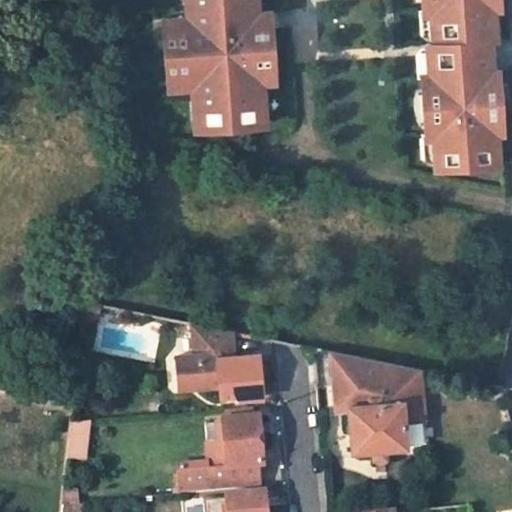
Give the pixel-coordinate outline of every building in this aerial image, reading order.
[(199,30),(196,0),(187,0),(189,20),(163,22),(164,33),(199,30)] [(273,61),(270,30),(264,30),(263,13),(255,13),(253,0),(196,0),(199,30),(164,33),(167,79),(203,76),(207,131),(264,126),(261,83),(268,82),(267,62),(273,61)] [(499,8),(498,0),(421,0),(423,13),(430,12),(433,44),(489,40),(496,39),(493,9),(499,8)] [(502,120),(498,70),(492,70),(489,40),(433,44),(427,45),(429,77),(422,78),(427,137),(434,137),(437,170),(499,165),(496,121),(502,120)] [(104,47),(107,68),(122,66),(120,45),(104,47)] [(207,131),(203,76),(167,79),(168,90),(194,88),(198,132),(207,131)] [(99,322),(101,304),(86,301),(83,322),(99,322)] [(231,330),(193,323),(196,353),(177,355),(179,387),(220,384),(221,400),(262,397),(259,354),(233,356),(219,357),(218,349),(233,348),(231,330)] [(233,356),(233,348),(218,349),(219,357),(233,356)] [(425,399),(422,369),(331,350),(335,406),(349,405),(353,452),(373,450),(386,449),(406,447),(403,401),(425,399)] [(257,417),(223,420),(228,469),(208,471),(210,491),(259,486),(257,466),(261,466),(257,417)] [(84,440),(85,422),(72,423),(70,440),(84,440)] [(82,456),(84,440),(70,440),(68,455),(82,456)] [(373,450),(373,458),(387,457),(386,449),(373,450)] [(210,491),(208,471),(207,463),(177,465),(180,494),(210,491)] [(265,511),(263,492),(225,495),(225,499),(202,501),(202,511),(265,511)]
